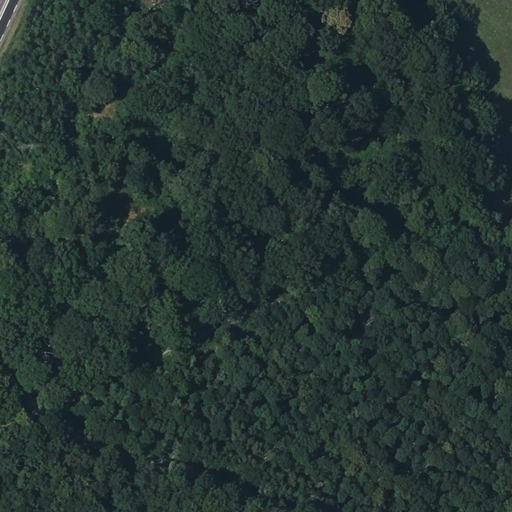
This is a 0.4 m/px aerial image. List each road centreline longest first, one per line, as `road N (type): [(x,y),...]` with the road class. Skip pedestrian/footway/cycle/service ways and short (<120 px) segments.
road 1 (track): [(503,187),(254,315),(39,405),(36,418),(0,435)]
road 2 (track): [(274,511),(198,475),(83,447),(0,369)]
